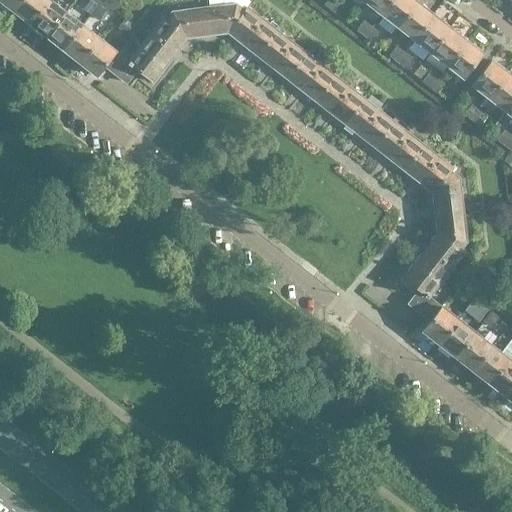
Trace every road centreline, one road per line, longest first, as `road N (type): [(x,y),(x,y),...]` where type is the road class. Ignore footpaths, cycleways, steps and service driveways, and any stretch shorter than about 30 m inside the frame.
road 1 (residential): [(511,441),(0,40)]
road 2 (secondary): [(100,511),(0,432)]
